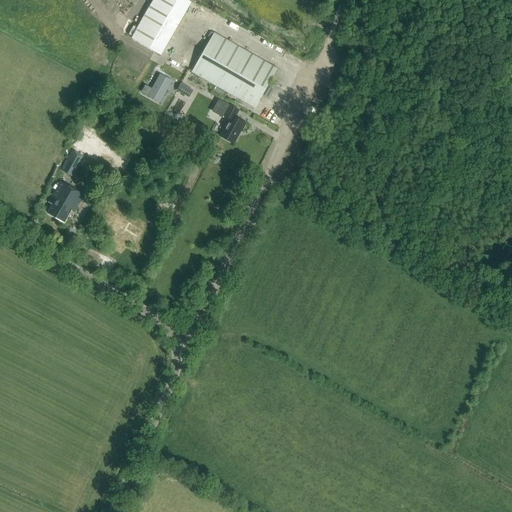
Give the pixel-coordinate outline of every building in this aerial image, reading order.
[(155,0),(135,37),(166,54),(195,0),(155,0)] [(255,108),(276,69),(214,34),(192,73),(255,108)] [(160,76),(152,90),(146,87),(142,94),(160,104),(172,83),(160,76)] [(180,89),(192,96),(196,89),(184,82),(180,89)] [(171,110),(183,117),(187,109),(175,102),(171,110)] [(241,131),(245,124),(234,118),(238,111),(228,105),(222,115),(229,119),(219,136),(233,144),(240,131),(241,131)] [(83,157),(72,150),(60,170),(71,176),(83,157)] [(75,211),(84,196),(60,182),(48,203),(52,205),(47,213),(63,223),(71,209),(75,211)]
